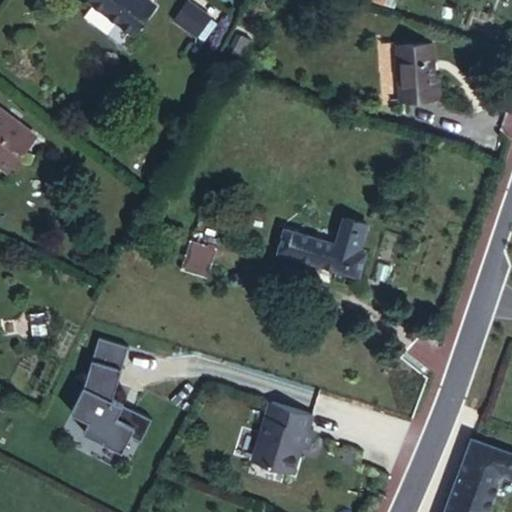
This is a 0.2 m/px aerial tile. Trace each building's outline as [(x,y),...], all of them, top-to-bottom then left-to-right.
[(140,0),(89,0),(122,25),(140,0)] [(188,0),(161,0),(158,4),(178,19),(191,2),(188,0)] [(444,47),(400,56),(412,111),(455,102),(444,47)] [(0,112),(0,160),(17,170),(38,135),(0,112)] [(290,246),(320,258),(364,276),(375,252),(363,246),(368,235),(348,226),(343,240),(287,216),(282,230),(295,235),(290,246)] [(189,271),(215,275),(219,247),(193,243),(189,271)] [(103,336),(73,413),(91,420),(85,434),(129,451),(135,434),(145,438),(154,416),(114,401),(134,348),(103,336)] [(314,415),(274,401),(256,452),(259,460),(291,471),(300,446),(308,448),(314,431),(309,429),(314,415)] [(511,453),(477,440),(446,511),(493,511),(507,476),(511,478),(511,453)]
